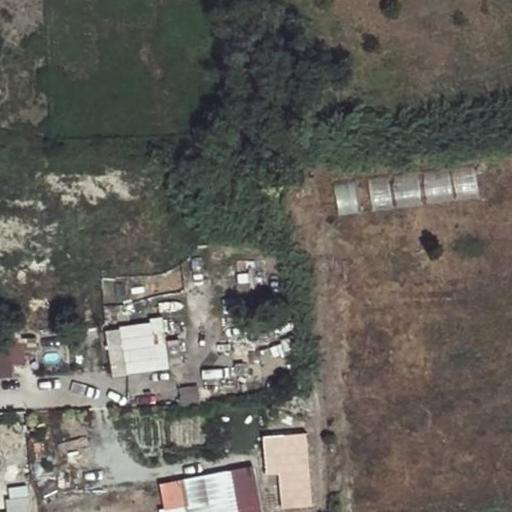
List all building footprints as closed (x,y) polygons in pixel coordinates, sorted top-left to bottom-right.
[(372,170),(372,200),(481,200),(481,169),(372,170)] [(115,371),(173,367),(169,318),(111,323),(115,371)] [(0,374),(25,373),(23,346),(0,347),(0,374)] [(317,504),(313,429),(268,432),(270,472),(284,471),(286,506),(317,504)] [(164,505),(164,511),(267,511),(260,463),(184,475),(188,501),(164,505)] [(11,484),(14,508),(0,510),(0,511),(36,511),(32,481),(11,484)]
